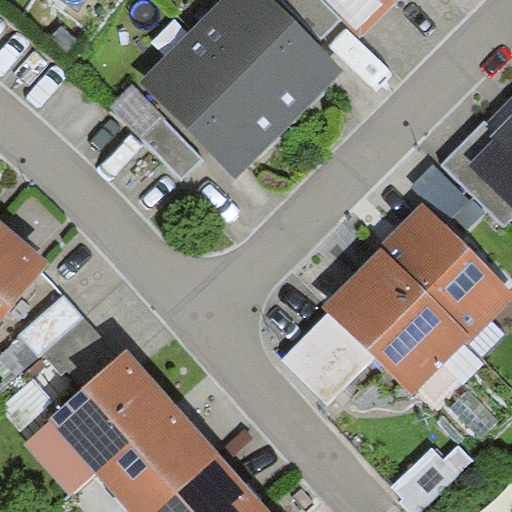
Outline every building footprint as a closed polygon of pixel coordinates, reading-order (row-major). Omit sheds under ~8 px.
[(221,0),(196,26),(278,106),(327,56),(269,0),(221,0)] [(282,0),(314,30),(335,8),(327,0),(282,0)] [(329,0),(354,25),(379,0),(329,0)] [(149,74),(231,153),(278,106),(196,26),(149,74)] [(197,143),(128,77),(107,99),(176,165),(197,143)] [(511,107),(496,123),(511,138),(511,107)] [(511,199),(511,138),(496,123),(486,114),(436,164),(493,219),(511,199)] [(453,322),(501,275),(427,201),(379,247),(453,322)] [(0,298),(36,256),(0,225),(0,298)] [(402,372),(453,322),(379,247),(329,297),(374,343),(402,372)] [(52,287),(9,328),(34,353),(76,312),(52,287)] [(324,393),(374,343),(329,297),(278,346),(324,393)] [(51,413),(94,460),(162,397),(119,351),(51,413)] [(94,460),(139,509),(207,446),(162,397),(94,460)] [(135,511),(236,511),(253,496),(207,446),(139,509),(135,511)] [(236,511),(268,511),(253,496),(236,511)]
